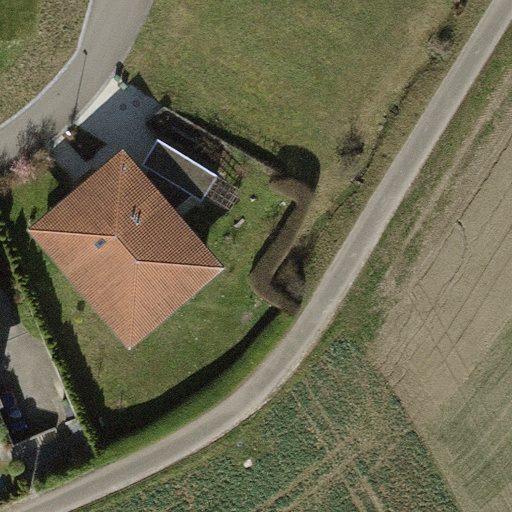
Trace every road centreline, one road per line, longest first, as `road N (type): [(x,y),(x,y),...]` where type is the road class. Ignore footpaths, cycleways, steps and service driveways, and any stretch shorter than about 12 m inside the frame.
road 1 (track): [(511,1),(301,328),(231,405),(136,468),(29,511)]
road 2 (residential): [(118,0),(84,69),(0,147)]
